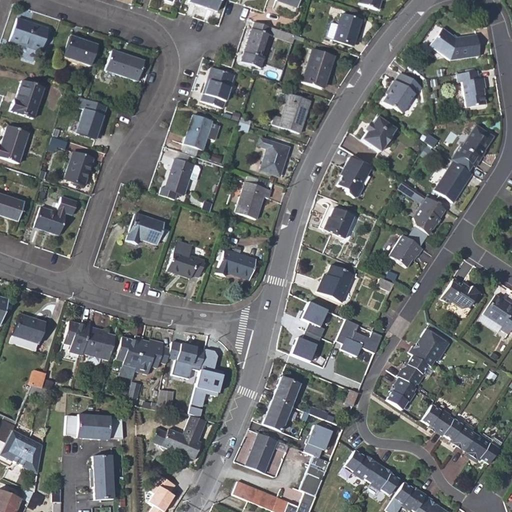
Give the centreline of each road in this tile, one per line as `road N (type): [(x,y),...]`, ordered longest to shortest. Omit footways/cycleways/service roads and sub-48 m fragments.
road 1 (residential): [(70,0),(144,24),(171,56),(158,103),(108,181),(73,291)]
road 2 (tertiary): [(426,0),(330,129),(303,187),(263,330)]
road 3 (residential): [(458,238),(372,377),(362,427),(375,443),(416,451),(449,493),(483,511)]
road 4 (tertiary): [(263,330),(233,427),(191,511)]
road 5 (residential): [(73,291),(263,330)]
